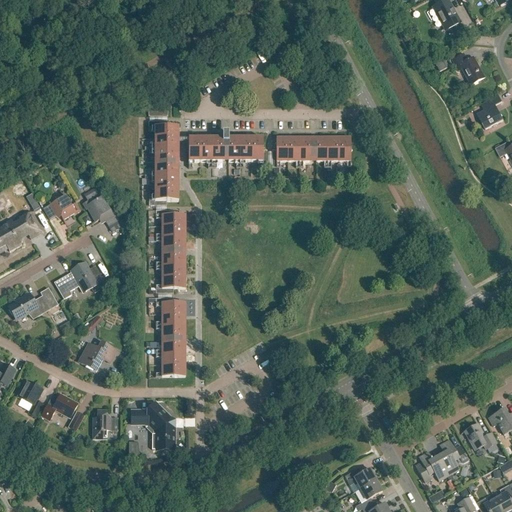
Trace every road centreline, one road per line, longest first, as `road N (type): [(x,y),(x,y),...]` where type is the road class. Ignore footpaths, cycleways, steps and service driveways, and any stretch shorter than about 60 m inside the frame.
road 1 (residential): [(199,394),(197,213),(184,187),(185,115),(375,116)]
road 2 (tertiary): [(478,310),(375,116)]
road 3 (residential): [(199,394),(96,393),(0,338)]
road 4 (tertiary): [(0,448),(107,484),(148,482),(202,465)]
road 5 (tertiary): [(202,465),(354,382)]
road 6 (tertiary): [(354,382),(478,310)]
road 7 (residential): [(393,458),(511,391)]
road 8 (tertiary): [(375,116),(315,0)]
